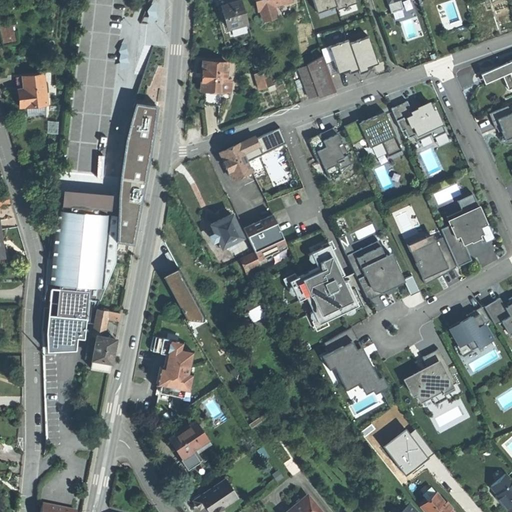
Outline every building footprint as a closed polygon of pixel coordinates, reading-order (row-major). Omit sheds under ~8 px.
[(227,28),(228,28),(246,22),(240,0),(229,3),(221,6),(225,22),(227,28)] [(254,0),(258,11),(260,11),(264,21),(276,17),(273,7),(291,1),(290,0),(254,0)] [(329,0),(328,1),(329,4),(337,25),(368,14),(362,0),(329,0)] [(403,9),(400,0),(393,0),(387,2),(391,13),(403,9)] [(233,46),(228,28),(227,28),(225,22),(219,23),(227,48),(233,46)] [(1,28),(4,42),(14,39),(11,26),(1,28)] [(335,49),(332,44),(329,45),(324,31),(316,33),(321,47),(323,54),(335,49)] [(318,97),(336,90),(323,55),(307,65),(307,66),(317,95),(318,97)] [(138,96),(147,99),(158,63),(149,60),(138,96)] [(511,60),(494,68),(494,69),(499,67),(502,76),(509,73),(511,79),(511,60)] [(225,92),(225,79),(227,63),(203,61),(202,73),(201,90),(204,90),(220,92),(225,92)] [(299,70),(310,97),(317,95),(307,66),(299,70)] [(484,83),(502,76),(499,67),(494,69),(494,68),(481,73),(484,83)] [(254,74),(259,90),(267,87),(273,85),(273,84),(268,70),(263,73),(262,72),(254,74)] [(26,106),(51,101),(46,71),(21,76),(22,83),(16,84),(18,93),(20,104),(26,102),(26,106)] [(219,105),(220,92),(204,90),(203,104),(219,105)] [(139,115),(156,118),(158,105),(135,101),(132,113),(139,115)] [(401,104),(391,108),(401,131),(404,130),(408,138),(417,134),(418,138),(432,132),(433,136),(445,131),(435,109),(432,111),(429,103),(412,111),(407,101),(401,104)] [(507,106),(488,113),(495,129),(500,127),(503,135),(500,141),(504,144),(508,145),(511,144),(511,143),(511,112),(510,113),(507,106)] [(385,112),(377,116),(375,118),(365,123),(364,121),(359,123),(358,120),(344,127),(352,144),(365,138),(370,147),(381,142),(388,156),(402,150),(395,135),(385,112)] [(134,141),(139,115),(132,113),(125,137),(124,144),(121,159),(130,160),(132,144),(133,141),(134,141)] [(156,118),(139,115),(134,141),(138,142),(145,143),(152,144),(154,129),(156,118)] [(341,143),(334,127),(319,134),(321,137),(311,141),(310,145),(318,164),(321,162),(329,179),(341,174),(339,169),(351,164),(347,155),(349,155),(343,142),(341,143)] [(243,149),(240,143),(230,147),(220,152),(232,180),(252,170),(247,158),(251,156),(247,147),(243,149)] [(219,197),(227,193),(208,153),(201,157),(219,197)] [(120,177),(137,179),(139,167),(121,165),(120,177)] [(139,167),(137,179),(145,180),(147,169),(139,167)] [(58,188),(92,188),(92,173),(58,173),(58,188)] [(140,210),(145,180),(137,179),(120,177),(118,206),(140,210)] [(62,211),(110,215),(110,210),(111,210),(113,195),(112,194),(112,196),(98,198),(85,197),(65,196),(64,205),(61,205),(61,206),(62,206),(62,211)] [(457,201),(461,210),(476,202),(473,194),(457,201)] [(7,196),(0,197),(0,206),(9,203),(7,196)] [(476,202),(461,210),(462,213),(447,220),(450,225),(440,229),(457,267),(467,262),(471,260),(464,244),(471,241),(471,242),(479,239),(481,243),(492,238),(486,222),(486,223),(476,202)] [(117,216),(110,215),(62,211),(57,210),(57,211),(58,211),(51,283),(50,283),(59,284),(88,287),(105,289),(116,263),(117,216)] [(446,217),(447,220),(462,213),(461,210),(446,217)] [(234,241),(242,237),(231,214),(220,220),(211,224),(216,233),(211,236),(213,241),(216,239),(220,247),(227,244),(229,248),(236,245),(234,241)] [(272,215),(243,228),(255,252),(258,260),(265,256),(278,250),(277,248),(286,244),(272,215)] [(424,284),(441,275),(439,271),(425,277),(413,250),(442,237),(439,230),(406,244),(424,284)] [(455,267),(442,237),(413,250),(425,277),(439,271),(441,275),(455,267)] [(286,244),(277,248),(278,250),(265,256),(268,260),(288,248),(286,244)] [(367,300),(382,293),(380,290),(383,288),(382,286),(387,284),(391,285),(395,283),(403,279),(390,254),(385,256),(380,246),(364,254),(361,248),(346,255),(367,300)] [(311,253),(304,257),(308,263),(311,262),(314,268),(292,279),(295,284),(288,287),(289,288),(286,289),(290,297),(293,295),(296,302),(304,298),(311,312),(309,313),(313,320),(315,319),(316,320),(323,316),(325,321),(345,312),(346,314),(354,310),(352,308),(354,308),(351,301),(355,299),(346,281),(343,282),(340,275),(343,274),(331,248),(325,251),(322,247),(310,252),(311,253)] [(245,270),(260,263),(258,260),(255,252),(240,259),(245,270)] [(179,303),(193,295),(174,260),(159,268),(179,303)] [(397,288),(395,283),(391,285),(387,284),(382,286),(383,288),(380,290),(382,293),(383,294),(392,290),(397,288)] [(87,299),(88,287),(59,284),(57,310),(60,310),(58,335),(84,338),(87,299)] [(105,289),(88,287),(87,299),(100,301),(105,289)] [(495,300),(484,307),(495,325),(501,321),(509,334),(511,332),(511,297),(509,300),(511,304),(505,307),(499,298),(495,300)] [(248,313),(260,307),(256,299),(245,305),(248,313)] [(455,324),(449,328),(460,348),(470,343),(473,348),(491,338),(484,325),(489,322),(481,307),(466,315),(467,318),(468,320),(460,324),(459,322),(455,324)] [(108,319),(110,311),(97,309),(96,316),(108,319)] [(120,314),(110,311),(108,319),(119,321),(120,314)] [(108,319),(96,316),(92,335),(97,336),(104,337),(108,319)] [(329,352),(322,356),(329,369),(337,365),(344,379),(356,372),(365,391),(372,388),(380,384),(377,378),(365,358),(367,357),(366,356),(365,357),(363,352),(360,348),(357,350),(353,344),(356,342),(349,330),(352,328),(351,327),(324,343),(329,352)] [(151,349),(167,352),(164,366),(161,383),(159,391),(184,396),(185,388),(189,389),(193,373),(189,372),(193,350),(181,348),(183,341),(154,334),(151,349)] [(115,339),(104,337),(97,336),(92,359),(111,363),(113,351),(115,339)] [(420,401),(430,396),(441,390),(444,395),(445,395),(455,390),(452,385),(456,383),(438,349),(422,358),(428,369),(420,374),(419,371),(416,373),(413,374),(414,377),(405,382),(412,395),(415,393),(420,401)] [(109,372),(111,363),(92,359),(90,368),(109,372)] [(382,375),(377,378),(380,384),(372,388),(375,393),(388,386),(382,375)] [(505,406),(511,402),(511,389),(500,396),(505,406)] [(446,398),(445,395),(444,395),(441,390),(430,396),(435,404),(446,398)] [(67,441),(65,415),(47,417),(49,442),(67,441)] [(182,458),(193,450),(209,440),(197,421),(169,438),(177,449),(182,458)] [(370,426),(364,431),(375,445),(381,440),(370,426)] [(269,442),(283,463),(292,457),(278,436),(269,442)] [(199,460),(193,450),(182,458),(188,467),(199,460)] [(289,472),(298,466),(292,457),(283,463),(289,472)] [(495,495),(509,511),(511,509),(511,483),(504,474),(490,486),(497,493),(495,495)] [(233,490),(226,478),(212,488),(211,490),(208,492),(206,491),(193,499),(199,508),(205,505),(207,509),(209,511),(222,511),(224,508),(223,507),(233,500),(228,493),(233,490)] [(428,499),(436,493),(431,487),(423,494),(426,497),(428,499)] [(228,493),(233,500),(238,497),(233,490),(228,493)] [(451,511),(436,493),(428,499),(421,506),(425,511),(451,511)] [(286,511),(320,511),(307,495),(286,511)] [(419,503),(421,506),(428,499),(426,497),(419,503)]
